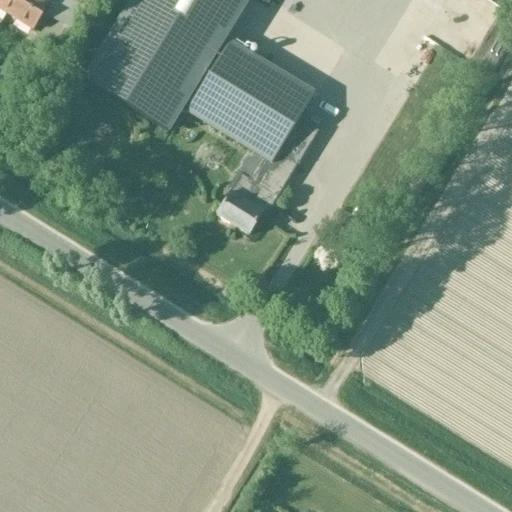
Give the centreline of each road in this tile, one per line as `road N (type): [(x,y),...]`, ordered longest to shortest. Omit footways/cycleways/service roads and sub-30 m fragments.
road 1 (unclassified): [(481,511),(0,213)]
road 2 (track): [(283,389),(208,511)]
